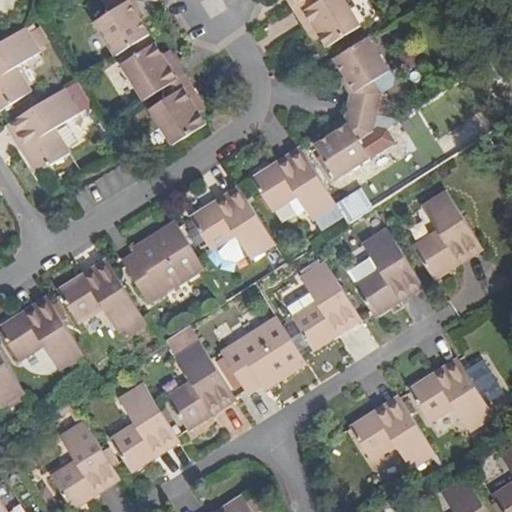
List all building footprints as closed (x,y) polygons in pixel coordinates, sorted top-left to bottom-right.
[(130,0),(102,0),(102,1),(109,11),(91,24),(113,58),(127,48),(145,37),(147,36),(126,4),(130,0)] [(316,0),(303,0),(295,5),(313,33),(319,29),(331,47),(364,25),(348,0),(324,0),(319,4),(316,0)] [(24,28),(0,43),(0,112),(31,92),(16,67),(39,52),(24,28)] [(371,35),(338,56),(359,89),(355,91),(351,108),(380,114),(385,92),(377,80),(393,69),(371,35)] [(150,45),(145,37),(127,48),(133,56),(118,66),(142,102),(166,87),(183,76),(172,58),(165,63),(152,43),(150,45)] [(201,103),(183,76),(166,87),(172,96),(148,112),(171,148),(205,126),(194,108),(201,103)] [(62,89),(8,123),(26,153),(24,155),(36,175),(69,153),(54,129),(77,114),(62,89)] [(375,134),(380,114),(351,108),(347,121),(350,125),(318,145),(339,179),(373,157),(363,142),(375,134)] [(314,221),(337,206),(302,150),(274,169),(272,166),(252,178),(274,212),(298,197),(314,221)] [(276,245),(241,190),(213,209),(210,205),(191,218),(213,252),(236,237),(253,261),(276,245)] [(437,281),(460,266),(458,263),(484,247),(449,193),(424,209),(440,234),(417,248),(437,281)] [(207,270),(178,224),(147,244),(149,248),(123,265),(150,307),(207,270)] [(398,301),(424,285),(389,231),(364,246),(380,272),(358,286),(378,318),(400,304),(398,301)] [(143,316),(109,261),(81,279),(78,276),(58,288),(80,322),(104,307),(119,331),(143,316)] [(363,318),(328,264),(303,279),(319,305),(296,320),(316,351),(340,336),(338,334),(363,318)] [(84,354),(49,299),(20,317),(18,314),(0,325),(0,328),(20,360),(44,345),(60,369),(84,354)] [(309,365),(278,317),(224,352),(250,394),(264,384),(274,378),(278,384),(309,365)] [(211,414),(237,398),(203,343),(177,360),(193,386),(170,400),(190,432),(213,417),(211,414)] [(25,391),(0,352),(0,405),(1,407),(25,391)] [(472,432),(496,417),(489,405),(505,394),(485,362),(468,372),(461,362),(436,379),(434,376),(412,390),(432,422),(454,408),(470,433),(472,432)] [(154,455),(180,439),(145,385),(120,402),(136,427),(113,442),(133,473),(156,458),(154,455)] [(437,454),(403,400),(378,416),(376,414),(353,428),(372,459),(395,445),(412,471),(437,454)] [(95,493),(120,477),(86,423),(60,439),(77,465),(54,480),(75,511),(97,496),(95,493)] [(511,487),(496,498),(505,511),(511,511),(511,451),(503,458),(511,472),(511,487)] [(489,511),(469,480),(458,487),(444,496),(453,511),(489,511)] [(225,511),(254,511),(245,497),(224,510),(225,511)]
